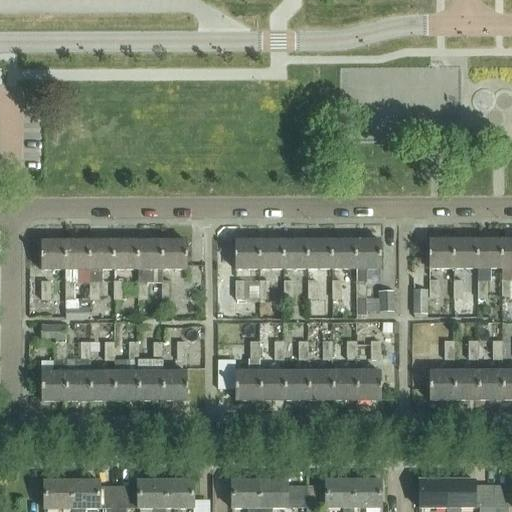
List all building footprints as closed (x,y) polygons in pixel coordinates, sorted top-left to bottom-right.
[(381,241),(356,242),(356,270),(356,318),(367,318),(367,301),(366,301),(366,285),(366,270),(381,269),(381,241)] [(511,241),(502,242),(502,270),(511,269),(511,241)] [(235,271),(260,271),(259,242),(235,243),(235,271)] [(284,242),(259,242),(260,271),(284,270),(284,242)] [(284,270),(308,270),(307,242),(284,242),(284,270)] [(332,242),(307,242),(308,270),(333,270),(332,242)] [(356,270),(356,242),(332,242),(333,270),(356,270)] [(453,270),(453,242),(429,242),(429,270),(453,270)] [(478,242),(453,242),(453,270),(478,270),(478,242)] [(502,270),(502,242),(478,242),(478,270),(502,270)] [(187,243),(162,244),(162,271),(188,271),(187,243)] [(41,272),(65,272),(65,244),(41,245),(41,272)] [(90,244),(65,244),(65,272),(77,272),(90,272),(90,244)] [(114,272),(114,244),(90,244),(90,272),(102,272),(114,272)] [(139,244),(114,244),(114,272),(139,272),(139,244)] [(162,271),(162,244),(139,244),(139,272),(162,271)] [(217,248),(217,272),(231,272),(231,248),(217,248)] [(65,272),(66,284),(75,284),(77,284),(77,272),(65,272)] [(102,284),(102,272),(90,272),(90,284),(99,284),(102,284)] [(293,283),(284,283),(284,302),(293,302),(293,283)] [(342,283),(332,283),(332,302),(342,302),(342,283)] [(439,283),(429,283),(429,301),(439,302),(439,283)] [(453,283),(453,301),(464,301),(464,283),(453,283)] [(477,288),(478,295),(478,301),(487,301),(487,283),(477,283),(477,288)] [(511,283),(502,283),(502,301),(511,301),(511,283)] [(75,284),(66,284),(66,302),(75,302),(75,284)] [(99,302),(99,284),(90,284),(90,302),(99,302)] [(123,284),(114,284),(114,302),(123,302),(123,284)] [(148,284),(139,284),(138,284),(138,302),(148,302),(148,284)] [(245,284),(236,284),(236,302),(245,302),(245,284)] [(269,284),(259,284),(260,302),(269,302),(269,284)] [(308,284),(308,302),(318,302),(318,284),(308,284)] [(51,285),(41,285),(41,303),(51,303),(51,285)] [(172,285),(162,285),(162,303),(172,303),(172,285)] [(428,292),(413,292),(413,317),(428,317),(428,292)] [(395,293),(378,293),(379,315),(395,315),(395,293)] [(67,309),(67,321),(89,321),(89,309),(67,309)] [(393,335),(393,325),(383,325),(383,335),(393,335)] [(66,343),(66,327),(41,327),(41,343),(66,343)] [(502,344),(493,343),(492,362),(502,362),(502,344)] [(260,403),(260,374),(260,344),(250,344),(251,362),(249,362),(249,374),(236,375),(236,403),(260,403)] [(274,362),(284,362),(284,344),(274,344),(274,362)] [(308,363),(308,344),(299,344),(299,363),(308,363)] [(333,363),(332,344),(323,344),(323,363),(333,363)] [(454,344),(444,344),(445,362),(454,362),(454,344)] [(478,362),(478,344),(468,344),(468,362),(478,362)] [(66,403),(66,376),(66,345),(56,345),(57,362),(53,362),(54,376),(43,376),(43,403),(66,403)] [(90,345),(81,345),(81,363),(90,363),(90,345)] [(114,345),(105,345),(105,363),(114,363),(114,345)] [(129,345),(129,363),(139,363),(139,362),(139,345),(129,345)] [(163,375),(163,363),(163,362),(162,362),(162,345),(153,345),(153,362),(139,362),(139,363),(138,375),(138,403),(163,403),(163,375)] [(187,345),(177,345),(177,363),(187,363),(187,345)] [(333,402),(357,402),(357,374),(357,345),(346,345),(346,374),(333,374),(333,402)] [(381,345),(371,345),(371,363),(381,363),(381,345)] [(511,373),(503,374),(503,402),(511,402),(511,373)] [(188,374),(163,375),(163,403),(188,403),(188,374)] [(284,374),(260,374),(260,403),(284,402),(284,374)] [(284,374),(284,402),(309,402),(309,374),(284,374)] [(333,374),(309,374),(309,402),(333,402),(333,374)] [(382,374),(357,374),(357,402),(382,402),(382,374)] [(452,374),(443,374),(430,374),(431,402),(452,402),(452,374)] [(478,374),(452,374),(452,402),(478,402),(478,374)] [(503,402),(503,374),(478,374),(478,402),(503,402)] [(91,375),(66,376),(66,403),(91,403),(91,375)] [(91,375),(91,403),(115,403),(115,375),(91,375)] [(138,375),(115,375),(115,403),(138,403),(138,375)] [(307,490),(307,510),(306,511),(314,511),(314,510),(326,510),(326,511),(343,511),(342,511),(353,511),(354,511),(354,482),(325,482),(325,490),(307,490)] [(354,482),(354,511),(381,511),(381,482),(354,482)] [(446,511),(446,482),(420,482),(420,511),(446,511)] [(494,511),(495,509),(495,489),(475,489),(475,482),(446,482),(446,511),(459,511),(474,511),(474,509),(480,509),(480,511),(494,511)] [(72,511),(72,483),(46,483),(46,511),(72,511)] [(119,511),(120,490),(100,490),(100,483),(72,483),(72,511),(71,511),(84,511),(85,511),(100,511),(100,510),(105,510),(105,511),(119,511)] [(166,511),(167,511),(167,483),(139,483),(139,490),(120,490),(119,511),(127,511),(127,510),(139,510),(139,511),(153,511),(166,511)] [(167,483),(167,511),(194,511),(194,483),(167,483)] [(259,511),(260,483),(233,483),(233,511),(249,511),(248,511),(259,511)] [(260,483),(259,511),(272,511),(273,511),(287,511),(287,510),(307,510),(307,490),(288,490),(288,483),(260,483)] [(511,488),(495,489),(495,509),(494,511),(507,511),(507,509),(511,509),(511,488)]
